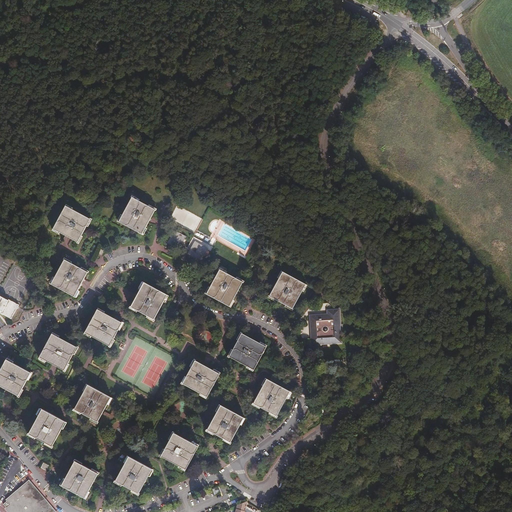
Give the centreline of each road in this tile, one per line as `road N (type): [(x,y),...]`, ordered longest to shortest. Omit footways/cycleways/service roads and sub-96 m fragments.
road 1 (residential): [(402,28),(353,80),(323,151),(391,314),(393,359),(357,405),(283,459),(267,489)]
road 2 (residential): [(238,465),(297,414),(300,359),(255,320),(194,303),(156,260),(122,258),(80,305),(0,338)]
road 3 (track): [(209,0),(249,10),(264,29),(275,167),(225,101),(201,85),(148,75),(73,85)]
road 4 (track): [(87,146),(87,93),(35,59),(0,64)]
road 5 (track): [(0,43),(64,7),(132,0)]
